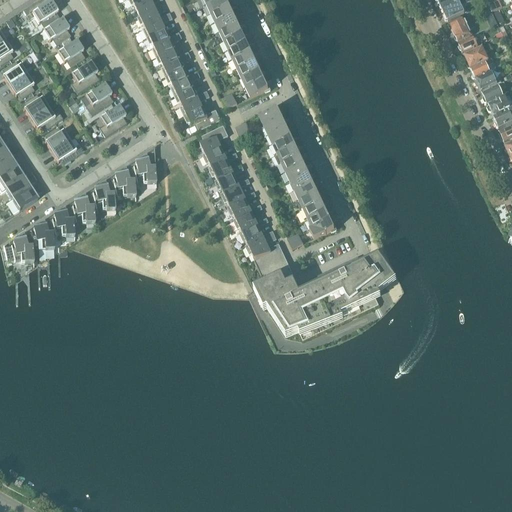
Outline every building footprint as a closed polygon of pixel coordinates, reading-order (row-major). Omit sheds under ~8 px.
[(39,26),(40,25),(43,30),(59,20),(56,15),(57,14),(57,15),(58,14),(53,7),(51,9),(45,0),(42,0),(22,13),(22,14),(23,13),(29,23),(29,22),(34,19),(39,27),(39,26)] [(134,8),(135,11),(159,0),(151,0),(150,0),(133,0),(129,2),(132,9),(134,8)] [(133,12),(138,22),(157,13),(153,6),(163,2),(162,0),(159,0),(135,11),(133,12)] [(202,0),(206,8),(224,0),(202,0)] [(224,0),(206,8),(211,18),(229,9),(224,0)] [(440,8),(442,13),(470,0),(469,0),(457,0),(457,1),(456,0),(440,0),(437,2),(438,3),(436,4),(438,8),(440,8)] [(470,0),(442,13),(445,18),(444,20),(445,23),(447,23),(448,24),(464,16),(461,10),(472,5),(470,0)] [(496,0),(487,4),(490,11),(492,14),(502,9),(498,0),(496,0)] [(211,18),(215,27),(233,18),(229,9),(211,18)] [(500,12),(494,14),(499,25),(504,22),(500,12)] [(143,27),(145,30),(145,31),(171,18),(170,15),(160,20),(157,13),(138,22),(141,28),(143,27)] [(493,16),(489,18),(492,25),(489,26),(491,30),(498,27),(493,16)] [(143,31),(147,42),(166,33),(163,26),(172,21),(171,18),(145,31),(145,30),(143,31)] [(215,27),(219,36),(237,27),(233,18),(215,27)] [(451,31),(453,35),(472,26),(471,22),(466,25),(463,19),(448,26),(449,26),(448,28),(449,30),(451,31)] [(71,43),(69,40),(70,39),(64,29),(66,27),(62,20),(61,21),(43,33),(43,32),(42,33),(50,44),(50,43),(52,42),(56,48),(62,45),(64,48),(71,43)] [(472,26),(453,35),(455,39),(454,40),(455,43),(457,44),(472,38),(469,31),(474,29),(472,26)] [(219,36),(224,45),(242,37),(237,27),(219,36)] [(506,44),(507,45),(511,44),(506,32),(501,34),(503,38),(506,44)] [(152,47),(154,50),(180,38),(179,35),(169,40),(166,33),(147,42),(150,48),(152,47)] [(224,45),(228,55),(246,46),(242,37),(224,45)] [(152,51),(156,61),(175,52),(172,46),(182,41),(180,38),(154,50),(152,51)] [(461,52),(463,57),(483,47),(481,45),(476,47),(473,39),(458,46),(459,47),(458,49),(459,51),(461,52)] [(78,50),(80,49),(76,42),(75,42),(75,43),(57,55),(57,54),(56,54),(64,66),(64,65),(66,64),(70,70),(85,61),(78,50)] [(5,44),(0,47),(0,68),(13,60),(10,56),(11,54),(12,55),(5,44)] [(228,55),(232,64),(251,55),(246,46),(228,55)] [(470,70),(470,71),(488,63),(484,55),(492,51),(489,46),(464,58),(467,64),(466,66),(467,69),(470,70)] [(161,66),(163,70),(189,58),(188,54),(178,59),(175,52),(156,61),(159,67),(161,66)] [(232,64),(237,73),(255,64),(251,55),(232,64)] [(161,71),(166,81),(184,72),(181,65),(191,61),(189,58),(163,70),(161,71)] [(475,81),(475,82),(490,75),(487,68),(493,65),(491,61),(488,63),(470,71),(472,75),(471,78),(472,80),(475,81)] [(4,82),(8,89),(27,77),(20,67),(19,67),(20,68),(18,69),(15,64),(1,73),(6,80),(4,82)] [(70,87),(77,97),(99,83),(92,72),(94,71),(90,64),(89,64),(90,65),(71,76),(76,84),(71,87),(71,86),(70,87)] [(237,73),(241,82),(259,74),(255,64),(237,73)] [(171,86),(172,89),(172,90),(199,77),(197,74),(187,79),(184,72),(166,81),(169,87),(171,86)] [(490,75),(475,82),(476,83),(475,85),(476,88),(478,88),(481,93),(497,86),(495,81),(499,80),(495,72),(490,75)] [(241,82),(245,91),(264,83),(259,74),(241,82)] [(27,77),(8,89),(13,96),(15,95),(20,102),(34,93),(31,89),(33,87),(33,88),(27,77)] [(170,90),(175,99),(193,91),(190,85),(200,80),(199,77),(172,90),(172,89),(170,90)] [(264,83),(245,91),(250,101),(268,93),(264,83)] [(481,95),(484,100),(482,101),(484,105),(486,105),(487,106),(503,98),(500,92),(506,89),(504,84),(481,95)] [(104,87),(85,98),(90,106),(85,109),(85,108),(84,108),(91,119),(113,104),(106,94),(108,93),(104,86),(103,86),(104,87)] [(180,105),(181,109),(182,109),(208,97),(207,94),(197,98),(193,91),(175,99),(178,106),(180,105)] [(232,96),(226,99),(232,110),(237,107),(232,96)] [(25,115),(30,122),(48,110),(41,99),(41,100),(39,102),(36,97),(23,106),(27,113),(25,115)] [(179,110),(184,120),(203,111),(200,104),(209,100),(208,97),(182,109),(181,109),(179,110)] [(492,115),(494,118),(510,111),(508,107),(511,105),(511,104),(509,98),(488,107),(489,108),(488,108),(487,110),(489,114),(491,114),(492,114),(492,115)] [(232,110),(226,99),(221,102),(226,113),(232,110)] [(120,116),(122,114),(118,108),(117,108),(118,108),(100,120),(99,120),(104,128),(99,131),(99,130),(98,130),(105,140),(104,140),(104,141),(127,126),(120,116)] [(48,110),(30,122),(34,129),(37,128),(41,135),(62,121),(57,113),(52,117),(48,110)] [(203,111),(184,120),(187,126),(189,125),(191,129),(196,127),(199,134),(221,123),(216,113),(206,118),(203,111)] [(259,120),(264,130),(282,121),(277,111),(259,120)] [(498,131),(498,132),(511,125),(511,121),(510,118),(511,117),(511,111),(493,120),(495,125),(495,127),(496,130),(498,131)] [(264,130),(268,139),(286,130),(282,121),(264,130)] [(246,126),(241,129),(246,140),(251,137),(246,126)] [(505,146),(511,142),(511,127),(499,133),(499,134),(499,136),(501,140),(502,141),(505,146)] [(200,148),(205,158),(221,151),(218,144),(228,139),(223,129),(201,139),(205,146),(200,148)] [(246,140),(241,129),(235,131),(240,142),(246,140)] [(46,148),(51,155),(69,143),(62,132),(62,133),(61,134),(58,130),(44,139),(49,146),(46,148)] [(268,139),(272,148),(290,140),(286,130),(268,139)] [(272,148),(277,158),(295,149),(290,140),(272,148)] [(69,143),(51,155),(56,162),(58,161),(63,168),(64,167),(65,168),(71,165),(70,163),(84,154),(79,147),(74,150),(69,143)] [(277,158),(281,167),(299,158),(295,149),(277,158)] [(0,168),(11,162),(4,151),(0,153),(0,168)] [(208,166),(211,171),(227,164),(228,164),(238,159),(236,155),(226,160),(221,151),(205,158),(203,159),(206,167),(208,166)] [(137,171),(134,172),(135,176),(138,176),(138,178),(142,177),(143,186),(146,186),(155,186),(155,171),(155,169),(149,169),(146,156),(135,163),(137,171)] [(281,167),(285,176),(303,167),(299,158),(281,167)] [(0,182),(17,172),(11,162),(0,168),(0,182)] [(215,179),(217,184),(234,177),(244,172),(242,168),(232,173),(228,164),(227,164),(211,171),(209,172),(213,180),(215,179)] [(285,176),(290,185),(308,177),(303,167),(285,176)] [(116,184),(114,185),(115,190),(117,189),(118,191),(122,190),(122,199),(126,199),(126,200),(135,199),(134,183),(136,183),(136,185),(137,185),(135,176),(134,172),(133,169),(126,171),(125,170),(126,169),(114,176),(116,184)] [(0,197),(5,194),(24,182),(17,172),(0,182),(0,185),(5,193),(0,196),(0,197)] [(221,192),(223,197),(240,190),(250,186),(248,181),(238,186),(234,177),(217,184),(215,185),(219,193),(221,192)] [(290,185),(294,194),(312,186),(308,177),(290,185)] [(6,207),(12,204),(30,192),(24,182),(5,194),(12,203),(6,207)] [(96,198),(93,198),(94,203),(97,202),(98,204),(102,203),(102,212),(106,212),(106,213),(115,212),(114,196),(116,196),(116,198),(117,198),(115,190),(114,185),(113,182),(112,182),(105,184),(105,183),(106,182),(105,182),(94,189),(96,198)] [(294,194),(298,204),(317,195),(312,186),(294,194)] [(227,205),(229,210),(229,211),(246,203),(256,199),(254,194),(244,199),(240,190),(223,197),(221,198),(225,206),(227,205)] [(30,192),(12,204),(18,213),(13,217),(37,202),(30,192)] [(76,211),(73,211),(74,216),(77,215),(77,218),(81,217),(82,225),(85,225),(85,226),(94,226),(94,209),(95,209),(96,211),(94,203),(93,198),(93,195),(92,195),(92,196),(85,197),(85,196),(85,195),(74,202),(76,211)] [(298,204),(303,213),(321,204),(317,195),(298,204)] [(233,218),(235,223),(236,223),(252,216),(262,212),(260,208),(250,212),(246,203),(229,211),(229,210),(227,211),(231,219),(233,218)] [(303,213),(307,222),(325,213),(321,204),(303,213)] [(55,224),(53,224),(54,229),(56,228),(57,231),(61,230),(61,238),(65,238),(65,239),(74,239),(73,222),(75,222),(75,225),(76,224),(74,216),(73,211),(72,208),(72,209),(65,210),(64,209),(65,209),(65,208),(53,215),(55,224)] [(307,222),(311,231),(330,223),(325,213),(307,222)] [(239,231),(241,236),(242,237),(258,229),(268,225),(266,221),(257,225),(252,216),(236,223),(235,223),(233,224),(237,232),(239,231)] [(35,237),(32,238),(33,242),(36,242),(37,244),(41,243),(41,252),(45,252),(54,252),(53,235),(55,235),(55,238),(56,238),(54,229),(53,224),(52,221),(51,221),(51,222),(44,223),(44,222),(45,222),(44,221),(33,229),(35,237)] [(311,231),(309,232),(314,242),(326,237),(326,236),(334,232),(330,223),(311,231)] [(245,244),(248,249),(248,250),(264,242),(265,242),(274,238),(273,234),(263,238),(258,229),(242,237),(241,236),(239,237),(243,245),(245,244)] [(33,242),(32,238),(32,235),(31,235),(24,237),(24,235),(13,242),(15,250),(12,251),(11,248),(4,250),(3,248),(6,263),(7,263),(6,262),(14,262),(14,264),(15,264),(15,263),(20,262),(21,265),(24,265),(33,265),(32,248),(34,248),(35,251),(33,242)] [(298,237),(293,239),(298,250),(303,247),(298,237)] [(298,250),(293,239),(287,242),(292,253),(298,250)] [(251,257),(254,263),(280,251),(279,247),(269,251),(265,242),(264,242),(248,250),(248,249),(246,250),(249,258),(251,257)] [(254,263),(265,286),(282,278),(286,288),(293,284),(294,286),(296,284),(280,251),(254,263)] [(282,278),(265,286),(255,291),(264,311),(271,308),(274,315),(273,317),(273,318),(287,338),(298,334),(303,343),(378,307),(376,302),(381,300),(379,296),(396,283),(393,278),(392,278),(379,259),(339,278),(338,276),(294,296),(292,292),(296,290),(294,286),(293,284),(286,288),(282,278)]
